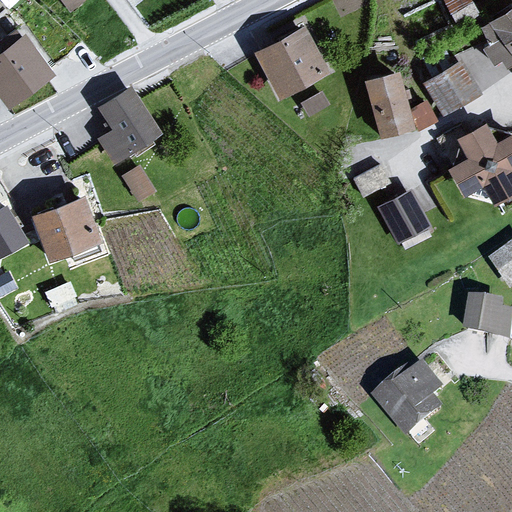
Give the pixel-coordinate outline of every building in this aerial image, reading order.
[(422,0),(395,9),(413,51),(481,20),(468,0),(422,0)] [(511,10),(481,29),(488,45),(479,49),(493,68),(501,63),(508,72),(511,68),(511,10)] [(303,29),(252,54),(276,101),(329,74),(303,29)] [(24,32),(0,49),(0,95),(6,105),(53,73),(24,32)] [(457,63),(421,84),(442,119),(481,93),(457,63)] [(400,74),(366,81),(380,139),(412,130),(400,74)] [(130,90),(97,109),(111,131),(94,139),(111,169),(160,135),(130,90)] [(488,125),(458,139),(468,161),(446,169),(464,199),(483,189),(494,209),(511,200),(511,174),(511,173),(511,172),(511,135),(496,143),(488,125)] [(407,191),(375,207),(403,253),(430,235),(407,191)] [(84,198),(29,218),(48,265),(100,246),(84,198)] [(0,222),(0,262),(14,256),(0,222)] [(511,249),(490,264),(510,300),(511,298),(511,249)] [(507,308),(471,305),(469,337),(509,343),(511,314),(505,315),(507,308)] [(423,371),(376,401),(409,443),(448,398),(423,371)]
